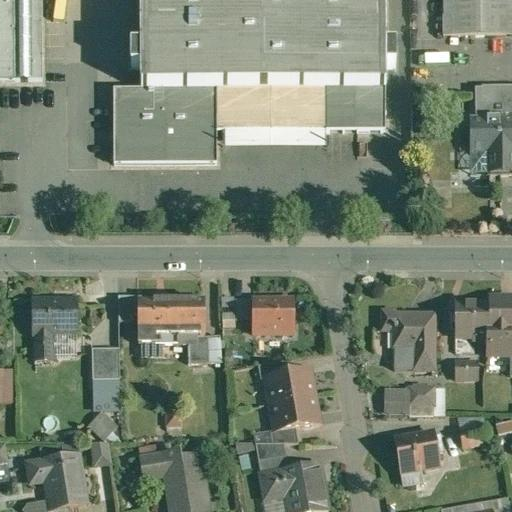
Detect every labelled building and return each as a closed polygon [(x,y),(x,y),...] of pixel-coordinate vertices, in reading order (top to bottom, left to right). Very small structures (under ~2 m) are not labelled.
[(217,136),(385,135),(384,0),(0,0),(0,85),(45,85),(44,0),(136,0),(137,90),(112,90),(112,168),(218,167),(217,136)] [(454,0),(455,39),(505,39),(504,0),(454,0)] [(511,88),(481,89),(482,121),(469,121),(470,155),(490,155),(491,177),(511,176),(511,88)] [(140,299),(117,298),(118,324),(133,325),(133,319),(139,319),(139,303),(140,303),(140,299)] [(252,325),(251,299),(222,300),(223,326),(252,325)] [(490,306),(455,306),(455,340),(473,340),(473,343),(488,343),(488,357),(510,357),(510,345),(510,299),(490,299),(490,306)] [(76,303),(33,303),(33,337),(35,337),(53,337),(77,337),(76,303)] [(140,303),(139,303),(139,319),(139,347),(178,347),(178,332),(205,331),(205,303),(140,303)] [(293,303),(253,303),(253,337),(293,337),(293,303)] [(433,318),(396,318),(396,314),(383,315),(383,332),(394,332),(394,373),(433,372),(433,318)] [(53,337),(35,337),(35,361),(53,361),(53,337)] [(219,339),(190,341),(191,365),(220,364),(219,339)] [(119,352),(92,352),(92,382),(119,382),(119,352)] [(283,364),(258,368),(260,382),(265,381),(265,380),(285,377),(283,364)] [(477,364),(455,364),(455,382),(477,382),(477,364)] [(13,372),(0,371),(0,404),(13,404),(13,372)] [(285,377),(265,380),(265,381),(274,432),(275,433),(295,430),(319,426),(309,372),(285,377)] [(119,382),(92,382),(93,414),(120,414),(119,382)] [(386,419),(409,419),(409,391),(386,391),(386,419)] [(432,391),(409,391),(409,419),(433,419),(432,391)] [(182,414),(166,414),(166,430),(182,430),(182,414)] [(101,416),(89,429),(102,441),(114,428),(101,416)] [(511,422),(496,426),(498,437),(511,434),(511,422)] [(295,430),(275,433),(274,432),(269,433),(272,446),(283,446),(298,446),(295,430)] [(483,430),(459,434),(462,450),(486,446),(483,430)] [(434,435),(394,442),(400,475),(440,468),(434,435)] [(93,446),(94,467),(111,466),(110,445),(93,446)] [(272,446),(255,446),(258,463),(285,458),(283,446),(272,446)] [(199,458),(182,461),(164,458),(140,462),(144,483),(165,479),(170,511),(194,511),(208,510),(207,507),(199,458)] [(285,458),(258,463),(260,478),(281,475),(281,473),(288,471),(285,458)] [(78,459),(28,467),(31,486),(45,484),(50,511),(54,511),(70,510),(86,507),(78,459)] [(288,471),(281,473),(281,475),(260,478),(265,502),(266,502),(265,499),(285,495),(287,511),(327,511),(323,484),(319,485),(318,475),(321,475),(319,466),(288,471)] [(509,511),(507,501),(442,511),(509,511)]
